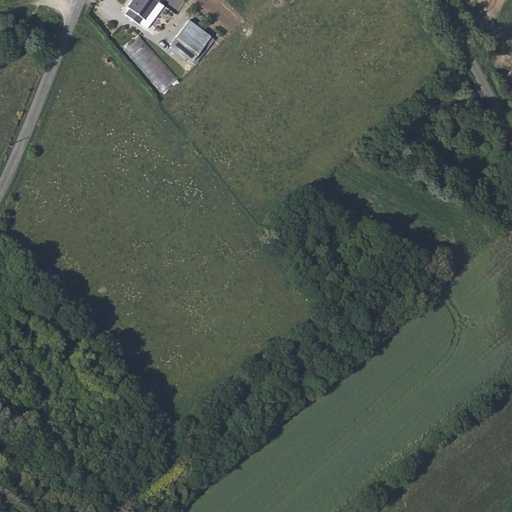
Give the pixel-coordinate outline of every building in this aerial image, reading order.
[(145,19),(157,1),(155,0),(130,0),(126,7),(130,9),(126,15),(139,24),(143,18),(145,19)] [(166,0),(157,0),(157,1),(145,19),(151,23),(166,0)] [(207,39),(188,23),(169,46),(188,62),(207,39)] [(47,34),(40,31),(34,47),(41,50),(47,34)] [(136,55),(148,46),(140,36),(125,48),(135,60),(138,57),(136,55)]
